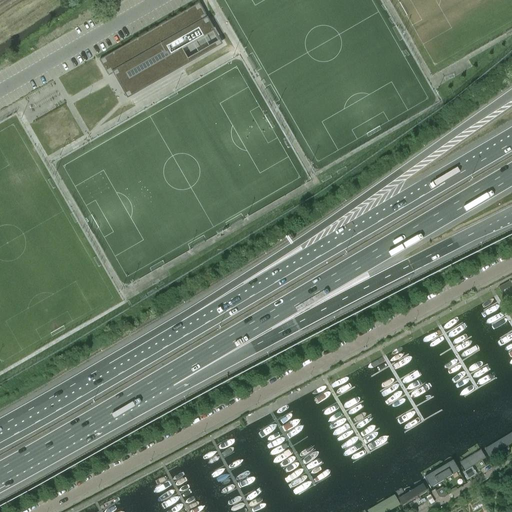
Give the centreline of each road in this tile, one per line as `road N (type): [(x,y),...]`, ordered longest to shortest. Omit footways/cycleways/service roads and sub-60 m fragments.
road 1 (unclassified): [(42,511),(511,263)]
road 2 (motorway): [(167,375),(511,173)]
road 3 (motorway): [(167,375),(257,343),(511,213)]
road 4 (motorway): [(511,96),(298,242),(204,320)]
road 5 (motorway): [(511,138),(204,320)]
road 6 (motorway): [(204,320),(0,437)]
road 7 (motorway): [(0,471),(167,375)]
